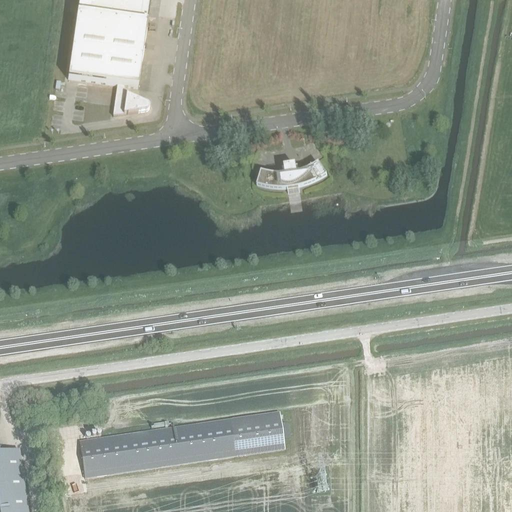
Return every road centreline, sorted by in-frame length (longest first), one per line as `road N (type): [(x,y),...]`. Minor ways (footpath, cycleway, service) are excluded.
road 1 (trunk): [(0,348),(511,272)]
road 2 (unclassified): [(0,386),(511,314)]
road 3 (unclassified): [(172,137),(409,100),(434,72),(445,0)]
road 4 (unclassified): [(0,163),(172,137)]
road 5 (unclassified): [(190,0),(172,137)]
